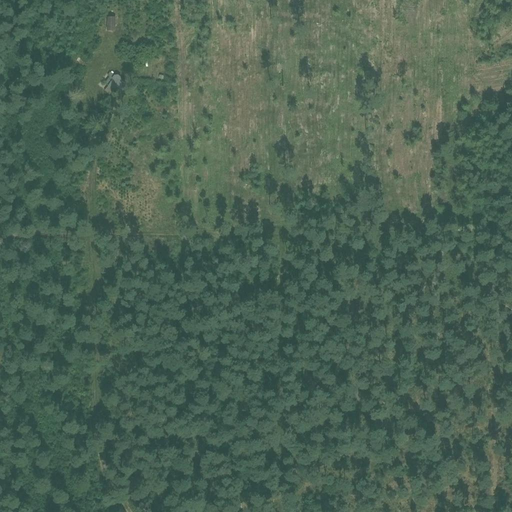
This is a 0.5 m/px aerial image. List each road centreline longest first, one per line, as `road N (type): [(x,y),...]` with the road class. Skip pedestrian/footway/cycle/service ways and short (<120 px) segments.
road 1 (track): [(131,511),(107,474),(100,441),(95,177),(133,84),(131,71),(109,59)]
road 2 (track): [(0,511),(0,392)]
